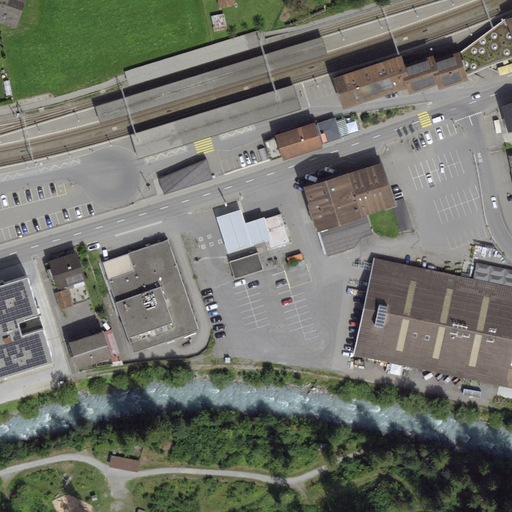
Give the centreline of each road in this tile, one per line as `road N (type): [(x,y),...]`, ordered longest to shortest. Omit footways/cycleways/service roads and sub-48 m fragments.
road 1 (track): [(511,484),(383,452),(282,481),(128,473),(72,457),(0,470)]
road 2 (tertiary): [(465,105),(0,257)]
road 3 (tertiary): [(465,105),(497,231),(511,251)]
